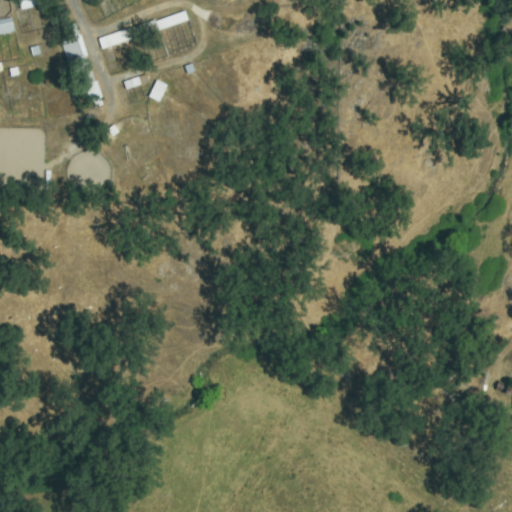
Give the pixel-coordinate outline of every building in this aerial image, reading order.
[(48,0),(49,1),(23,8),(21,0),(48,0)] [(100,39),(184,12),(187,21),(103,47),(100,39)] [(12,28),(0,30),(0,22),(10,21),(12,28)] [(67,57),(73,55),(64,28),(74,25),(101,104),(95,106),(94,102),(87,104),(77,73),(73,74),(67,57)] [(125,88),(123,83),(145,77),(146,83),(125,88)] [(158,82),(167,87),(158,101),(149,95),(158,82)] [(511,394),(497,390),(500,382),(511,385),(511,394)] [(489,404),(480,416),(470,409),(480,397),(489,404)]
